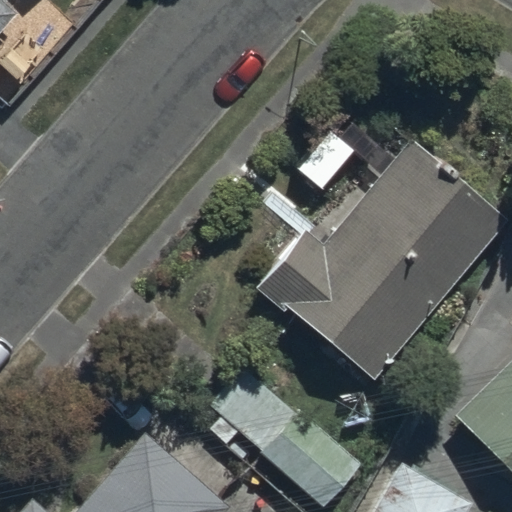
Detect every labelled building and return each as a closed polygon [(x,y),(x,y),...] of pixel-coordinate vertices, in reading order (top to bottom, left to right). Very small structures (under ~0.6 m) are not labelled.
[(0,0),(0,24),(13,11),(0,0)] [(301,226),(251,282),(279,308),(285,301),(370,379),(502,213),(407,137),(319,242),(301,226)] [(511,354),(452,412),(511,473),(511,354)] [(233,430),(319,504),(356,460),(294,406),(290,411),(237,365),(205,402),(219,414),(208,427),(224,440),(233,430)] [(52,511),(29,491),(10,511),(219,511),(226,505),(138,428),(64,511),(52,511)] [(460,511),(467,501),(392,461),(364,511),(460,511)]
